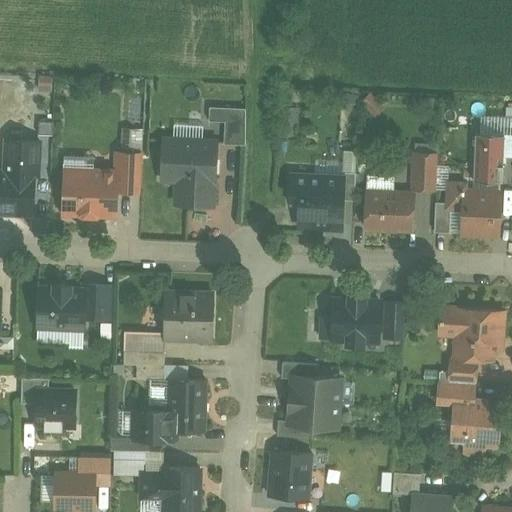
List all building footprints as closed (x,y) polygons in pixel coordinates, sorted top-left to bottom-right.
[(245,108),(210,106),(209,120),(225,121),(224,143),(245,144),(245,108)] [(145,146),(144,125),(123,126),(124,148),(145,146)] [(505,134),(475,133),(473,180),(499,181),(503,181),(505,134)] [(6,139),(5,171),(33,173),(38,173),(40,140),(6,139)] [(217,141),(163,139),(161,174),(178,174),(176,204),(212,206),(213,182),(215,182),(217,141)] [(143,153),(117,152),(116,171),(117,171),(117,190),(141,191),(143,153)] [(356,152),(343,152),(342,172),(356,172),(356,152)] [(437,153),(414,152),(413,188),(436,189),(437,153)] [(116,171),(92,170),(89,172),(87,172),(87,156),(64,155),(63,169),(66,172),(64,212),(80,213),(83,216),(96,217),(100,214),(115,215),(117,190),(117,171),(116,171)] [(5,171),(0,171),(0,212),(32,214),(33,173),(5,171)] [(356,172),(342,172),(341,197),(342,197),(342,200),(354,201),(356,172)] [(312,176),(291,175),(290,204),(300,204),(299,226),(341,227),(342,200),(342,197),(341,197),(311,195),(312,176)] [(499,181),(473,180),(473,191),(499,192),(499,181)] [(466,183),(448,182),(448,202),(447,208),(451,208),(463,208),(462,233),(498,234),(500,192),(499,192),(473,191),(471,191),(465,190),(466,183)] [(414,194),(367,192),(365,224),(369,229),(380,229),(384,225),(412,226),(414,194)] [(448,202),(447,202),(436,202),(434,232),(450,232),(451,208),(447,208),(448,202)] [(88,284),(38,284),(37,330),(87,331),(88,321),(88,284)] [(114,285),(88,284),(88,321),(114,322),(114,285)] [(215,293),(166,292),(165,335),(213,336),(215,293)] [(349,296),(349,300),(334,299),(332,338),(347,339),(347,343),(363,344),(363,340),(378,341),(380,301),(365,300),(365,296),(349,296)] [(405,302),(387,301),(385,337),(404,338),(405,302)] [(503,311),(441,307),(440,327),(457,328),(455,355),(455,357),(477,359),(492,360),(493,342),(501,343),(503,311)] [(165,351),(137,350),(137,364),(165,365),(165,351)] [(477,359),(455,357),(455,355),(451,355),(449,381),(475,383),(477,359)] [(318,364),(283,362),(281,378),(291,378),(291,374),(317,376),(318,364)] [(165,365),(137,364),(136,378),(164,379),(165,365)] [(317,376),(291,374),(291,378),(290,399),(339,403),(341,378),(317,376)] [(205,379),(168,378),(167,410),(167,429),(177,430),(204,430),(205,379)] [(449,381),(439,381),(437,402),(454,403),(451,440),(464,441),(464,454),(484,455),(484,445),(498,446),(500,408),(480,407),(481,400),(474,399),(475,383),(449,381)] [(37,390),(37,421),(45,421),(45,432),(78,432),(78,391),(37,390)] [(339,403),(290,399),(288,420),(288,424),(314,426),(338,428),(339,403)] [(149,406),(140,406),(136,409),(134,409),(133,437),(134,438),(148,438),(160,438),(166,438),(167,438),(174,439),(177,435),(177,430),(167,429),(167,410),(152,410),(149,406)] [(314,426),(288,424),(288,420),(278,419),(277,435),(313,438),(314,426)] [(133,437),(126,437),(125,450),(148,450),(148,438),(134,438),(133,437)] [(311,470),(313,453),(270,449),(266,496),(309,500),(309,497),(311,470)] [(125,450),(121,450),(121,462),(144,462),(145,451),(125,450)] [(110,461),(78,460),(78,473),(98,474),(97,484),(109,484),(110,461)] [(197,511),(200,468),(164,467),(164,472),(143,471),(142,496),(163,497),(162,511),(197,511)] [(325,471),(311,470),(309,497),(323,498),(325,471)] [(420,474),(394,472),(393,493),(412,494),(419,494),(420,474)] [(56,473),(55,511),(90,511),(96,511),(97,484),(98,474),(78,473),(56,473)] [(419,494),(412,494),(410,511),(450,511),(452,496),(419,494)]
